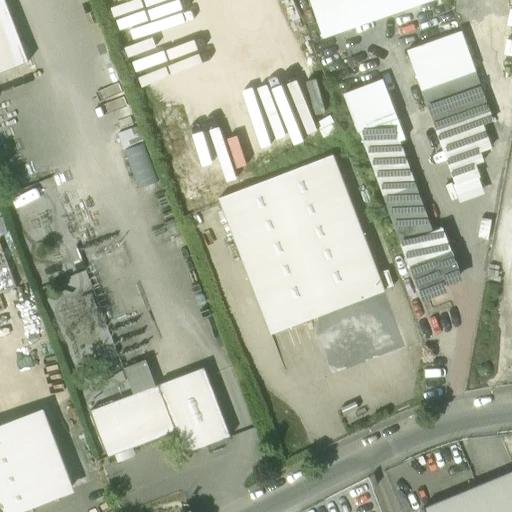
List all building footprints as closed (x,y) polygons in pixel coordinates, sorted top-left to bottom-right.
[(3,0),(0,0),(0,73),(28,63),(3,0)] [(312,0),(324,35),(428,0),(312,0)] [(406,48),(427,106),(480,87),(459,29),(406,48)] [(344,90),(359,131),(391,120),(399,116),(384,75),(344,90)] [(298,85),(259,99),(277,151),(316,138),(298,85)] [(480,87),(427,106),(456,185),(479,177),(474,165),(483,162),(479,152),(490,148),(483,125),(493,122),(480,87)] [(205,127),(214,155),(226,152),(231,168),(259,159),(240,101),(212,110),(217,124),(205,127)] [(432,232),(391,120),(359,131),(400,244),(432,232)] [(135,125),(115,133),(137,190),(158,182),(135,125)] [(332,156),(218,199),(270,335),(384,292),(332,156)] [(432,232),(400,244),(410,268),(450,252),(440,228),(432,232)] [(450,252),(410,268),(420,295),(443,287),(441,282),(459,275),(450,252)] [(145,360),(123,369),(133,395),(155,386),(145,360)] [(203,368),(157,386),(175,432),(183,455),(230,437),(203,368)] [(133,395),(90,411),(107,458),(175,432),(157,386),(155,386),(133,395)] [(40,414),(0,429),(0,511),(12,511),(13,511),(69,490),(40,414)] [(511,511),(511,472),(422,509),(423,511),(511,511)]
